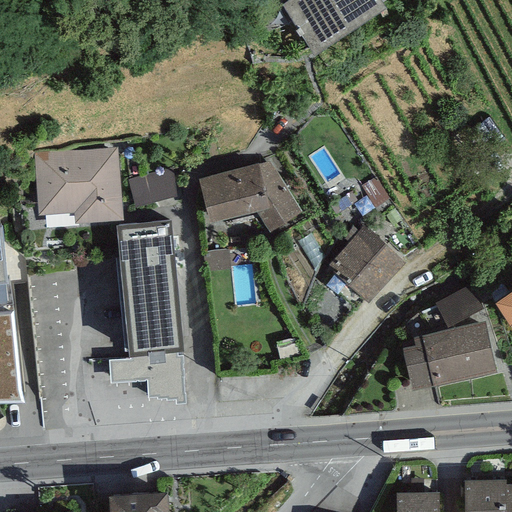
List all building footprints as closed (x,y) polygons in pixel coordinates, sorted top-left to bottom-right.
[(386,4),(383,0),(283,0),(315,49),(386,4)] [(117,150),(34,157),(39,214),(73,211),(74,223),(123,219),(117,150)] [(258,159),(199,174),(210,216),(233,211),(233,214),(256,207),(271,227),(301,210),(270,159),(258,161),(258,159)] [(118,255),(128,358),(182,353),(172,249),(169,250),(166,222),(117,227),(120,255),(118,255)] [(405,259),(365,222),(328,261),(368,298),(405,259)] [(245,241),(210,248),(214,269),(249,262),(245,241)] [(511,284),(495,295),(511,321),(511,284)] [(0,404),(20,403),(13,312),(0,312),(0,404)] [(486,318),(412,334),(414,341),(403,344),(413,387),(497,369),(486,318)] [(506,476),(464,477),(464,511),(504,511),(505,508),(507,508),(506,480),(506,476)] [(167,484),(108,488),(109,511),(163,511),(164,510),(169,510),(167,484)] [(438,511),(438,488),(396,489),(396,511),(438,511)]
